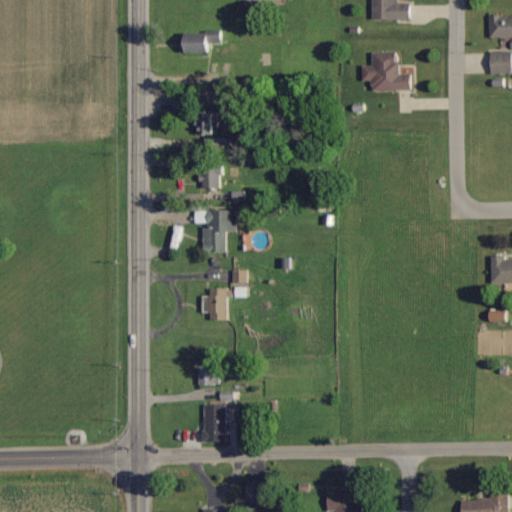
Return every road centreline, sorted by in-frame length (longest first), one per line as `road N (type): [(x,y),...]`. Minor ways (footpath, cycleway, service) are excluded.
road 1 (secondary): [(137,511),(137,0)]
road 2 (residential): [(137,456),(511,444)]
road 3 (residential): [(456,0),(456,210)]
road 4 (tertiary): [(0,457),(137,456)]
